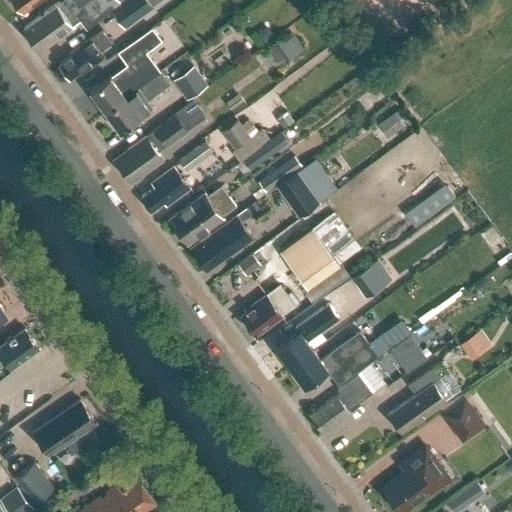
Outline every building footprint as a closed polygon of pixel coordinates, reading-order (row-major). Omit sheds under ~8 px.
[(12,0),(11,1),(17,8),(20,6),(23,10),(36,0),(12,0)] [(62,0),(23,28),(38,48),(53,37),(57,37),(72,26),(68,21),(76,15),(85,28),(111,10),(124,0),(62,0)] [(147,0),(125,0),(111,10),(123,27),(152,6),(147,0)] [(482,13),(490,6),(485,0),(480,0),(475,4),(482,13)] [(487,0),(497,12),(508,3),(505,0),(487,0)] [(119,88),(153,64),(144,52),(146,51),(161,40),(151,27),(135,39),(118,52),(126,64),(110,76),(119,88)] [(111,43),(102,29),(70,52),(72,55),(59,64),(69,78),(89,64),(91,66),(104,56),(100,51),(111,43)] [(284,37),(268,49),(279,65),(296,54),(284,37)] [(89,91),(104,111),(159,72),(153,64),(119,88),(110,76),(89,91)] [(173,79),(187,99),(208,84),(194,65),(173,79)] [(169,83),(160,71),(159,72),(104,111),(119,132),(152,108),(146,99),(169,83)] [(229,105),(235,113),(247,105),(241,96),(229,105)] [(387,137),(405,125),(396,111),(378,123),(387,137)] [(165,144),(166,145),(186,130),(175,115),(127,150),(130,155),(117,164),(127,179),(133,175),(135,178),(162,159),(156,151),(165,144)] [(238,119),(222,131),(234,148),(254,134),(261,144),(269,138),(262,128),(258,131),(249,118),(242,124),(238,119)] [(271,138),(242,159),(249,169),(279,148),(271,138)] [(205,140),(179,159),(186,169),(212,150),(205,140)] [(294,154),(258,181),(266,192),(302,165),(294,154)] [(277,185),(298,215),(319,200),(336,187),(315,157),(277,185)] [(190,189),(183,179),(186,177),(182,172),(179,174),(174,167),(151,183),(154,187),(141,196),(151,210),(163,202),(166,206),(190,189)] [(178,231),(227,196),(220,186),(207,195),(204,192),(169,218),(178,231)] [(188,244),(223,217),(222,215),(235,205),(227,196),(178,231),(188,244)] [(370,215),(379,227),(389,219),(377,203),(363,214),(366,218),(370,215)] [(250,214),(246,209),(191,248),(206,269),(252,237),(240,221),(250,214)] [(333,212),(280,251),(306,287),(308,286),(340,262),(360,248),(333,212)] [(364,238),(372,232),(360,216),(352,222),(364,238)] [(244,260),(252,271),(260,265),(252,254),(244,260)] [(352,276),(365,295),(392,276),(378,257),(352,276)] [(350,275),(340,262),(308,286),(310,289),(305,293),(312,303),(350,275)] [(511,285),(511,266),(503,273),(511,285)] [(256,333),(282,314),(281,313),(293,303),(279,285),(267,294),(266,294),(251,305),(252,306),(242,314),(256,333)] [(298,331),(276,348),(292,369),(316,352),(307,340),(339,317),(329,303),(295,327),(298,331)] [(10,367),(39,347),(24,327),(0,345),(0,364),(5,360),(10,367)] [(321,358),(316,352),(292,369),(304,386),(326,369),(338,385),(379,355),(360,329),(321,358)] [(479,329),(460,343),(471,359),(491,345),(479,329)] [(407,372),(426,357),(419,348),(400,362),(407,372)] [(310,414),(323,431),(350,411),(348,409),(373,391),(385,382),(370,363),(358,372),(338,387),(341,392),(310,414)] [(440,377),(432,366),(407,384),(415,394),(388,413),(401,432),(445,401),(444,399),(459,388),(447,371),(440,377)] [(484,424),(465,398),(443,413),(463,440),(484,424)] [(49,454),(96,422),(80,399),(33,431),(49,454)] [(31,459),(23,446),(29,442),(16,421),(0,431),(0,462),(7,474),(31,459)] [(449,477),(439,464),(426,445),(401,464),(405,470),(382,487),(389,497),(388,502),(394,509),(399,510),(400,511),(440,483),(449,477)] [(14,476),(33,502),(54,486),(35,461),(14,476)] [(101,498),(100,496),(78,511),(142,511),(155,503),(137,479),(130,484),(127,480),(119,486),(117,483),(105,492),(107,494),(101,498)] [(454,511),(455,511),(484,491),(477,481),(447,502),(454,511)] [(17,485),(0,497),(0,498),(10,511),(25,511),(33,507),(17,485)]
